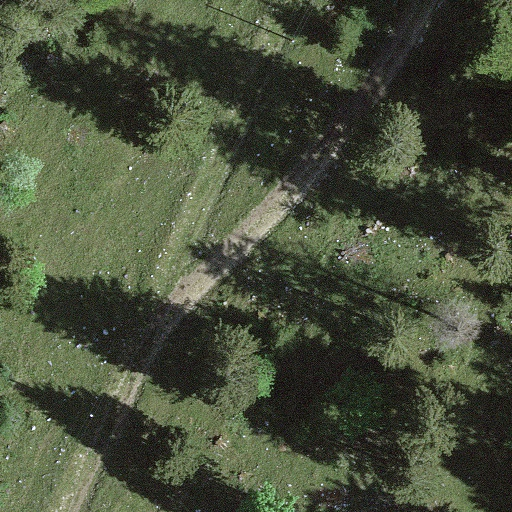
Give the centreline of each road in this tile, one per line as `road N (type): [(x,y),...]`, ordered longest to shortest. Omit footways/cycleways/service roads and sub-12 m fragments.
road 1 (track): [(294,0),(194,213),(159,316)]
road 2 (track): [(159,316),(84,511)]
